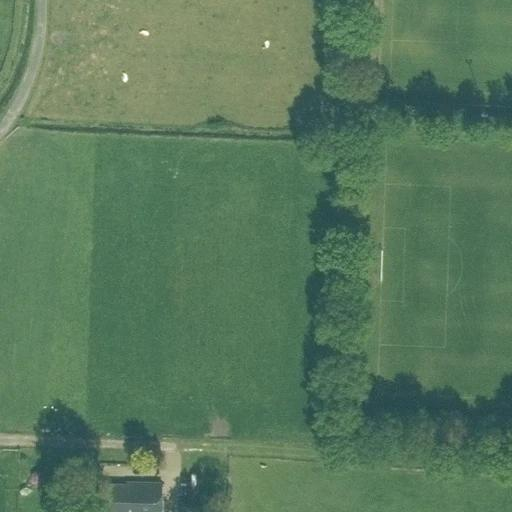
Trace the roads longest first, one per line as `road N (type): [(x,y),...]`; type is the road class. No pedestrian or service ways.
road 1 (track): [(511,469),(182,445)]
road 2 (unclassified): [(182,445),(0,437)]
road 3 (unclassified): [(0,131),(33,60),(40,0)]
